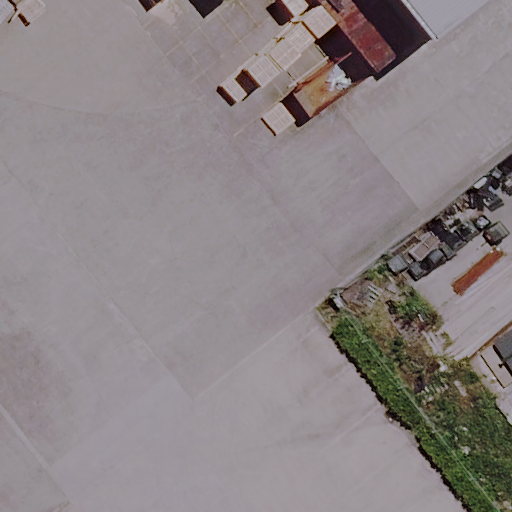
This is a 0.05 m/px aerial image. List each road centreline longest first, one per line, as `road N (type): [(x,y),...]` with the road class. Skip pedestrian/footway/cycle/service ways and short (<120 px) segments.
road 1 (unknown): [(511,79),(131,386)]
road 2 (unknown): [(0,215),(131,386)]
road 3 (unknown): [(131,386),(0,492)]
